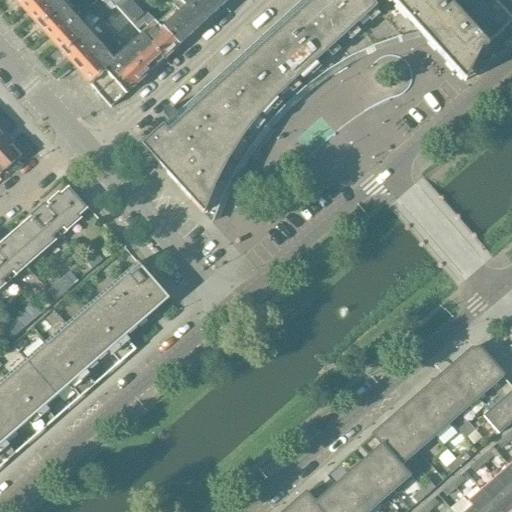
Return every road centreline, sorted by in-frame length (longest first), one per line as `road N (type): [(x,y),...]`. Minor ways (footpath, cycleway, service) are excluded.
road 1 (residential): [(246,511),(498,293)]
road 2 (residential): [(233,307),(2,511)]
road 3 (residential): [(83,145),(130,119),(261,0)]
road 4 (residential): [(233,307),(83,145)]
road 5 (residential): [(394,177),(233,307)]
road 6 (residential): [(511,70),(394,177)]
road 7 (residential): [(498,293),(406,192)]
road 8 (residential): [(83,145),(0,52)]
